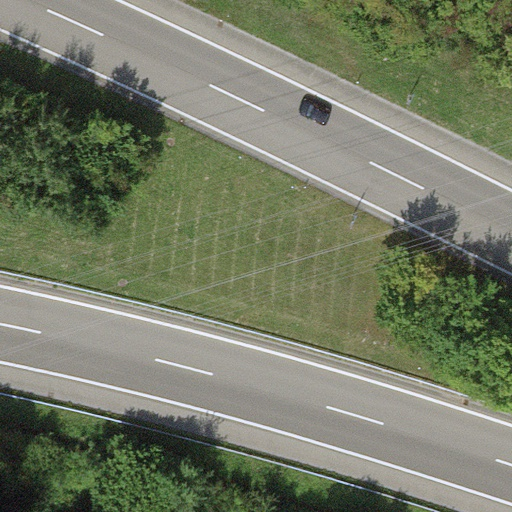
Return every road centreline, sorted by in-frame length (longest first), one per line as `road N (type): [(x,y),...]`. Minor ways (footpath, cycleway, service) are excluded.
road 1 (motorway): [(511,232),(21,0)]
road 2 (motorway): [(0,324),(296,398),(511,465)]
